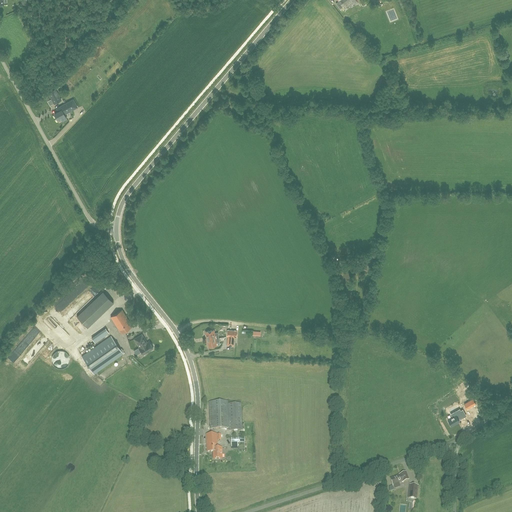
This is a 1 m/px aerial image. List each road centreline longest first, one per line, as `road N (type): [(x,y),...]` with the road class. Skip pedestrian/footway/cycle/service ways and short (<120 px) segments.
road 1 (tertiary): [(198,511),(192,367),(125,265),(116,230)]
road 2 (tertiary): [(116,230),(130,190),(293,0)]
road 3 (unclassified): [(116,230),(92,222),(0,56)]
road 4 (unclassified): [(246,511),(445,445)]
